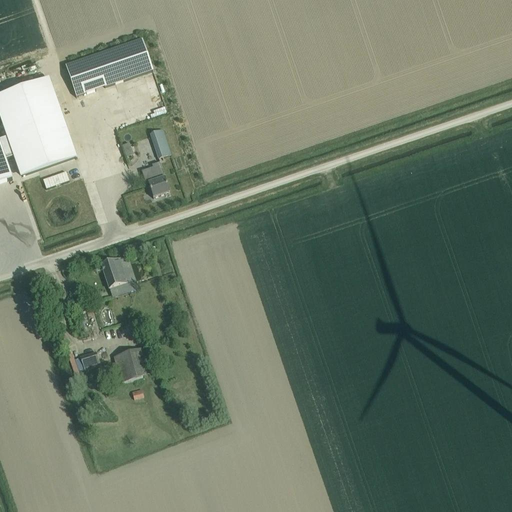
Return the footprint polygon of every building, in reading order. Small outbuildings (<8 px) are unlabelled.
[(77,98),(153,72),(142,41),(104,54),(66,68),(77,98)] [(23,177),(74,160),(48,83),(0,99),(0,112),(9,139),(16,159),(23,177)] [(159,160),(171,156),(168,147),(163,131),(150,135),(155,151),(159,160)] [(120,136),(114,137),(117,151),(123,150),(120,136)] [(0,185),(13,181),(6,162),(16,159),(9,139),(0,141),(0,185)] [(153,169),(142,173),(146,186),(148,185),(153,200),(170,194),(163,172),(161,168),(153,170),(153,169)] [(110,291),(128,285),(120,261),(102,267),(110,291)] [(94,326),(103,323),(97,307),(89,310),(94,326)] [(123,385),(158,375),(149,348),(114,358),(123,385)] [(84,371),(100,366),(96,354),(80,359),(84,371)] [(134,402),(144,399),(142,391),(132,394),(134,402)]
